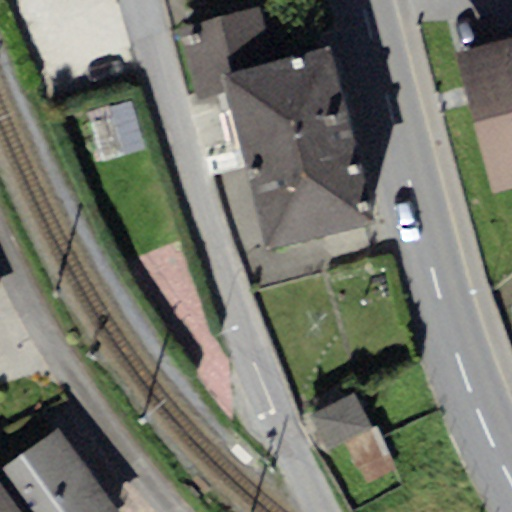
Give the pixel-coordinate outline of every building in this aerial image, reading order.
[(262,8),(209,21),(180,29),(194,85),(198,100),(227,93),(223,78),(277,64),(262,8)] [(511,39),(455,55),(493,197),(511,191),(511,39)] [(377,226),(331,50),(277,64),(223,78),(227,93),(268,254),(377,226)] [(368,429),(354,401),(324,416),(339,445),(368,429)] [(0,472),(0,480),(22,511),(116,511),(59,431),(0,472)] [(22,511),(0,480),(0,511),(22,511)]
